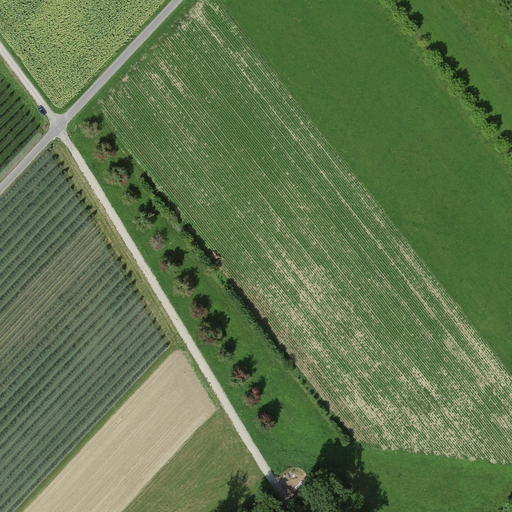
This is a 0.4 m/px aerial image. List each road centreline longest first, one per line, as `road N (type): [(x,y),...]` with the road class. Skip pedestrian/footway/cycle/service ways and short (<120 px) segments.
road 1 (track): [(0,47),(50,114),(292,511)]
road 2 (track): [(0,189),(177,0)]
